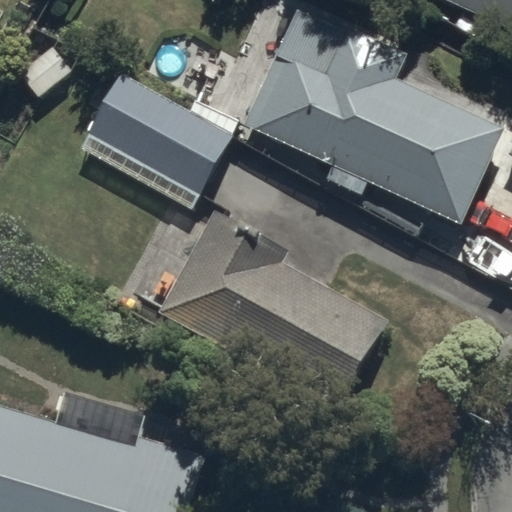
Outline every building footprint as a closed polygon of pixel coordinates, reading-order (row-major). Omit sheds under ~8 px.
[(511,0),(447,0),(511,28),(511,0)] [(242,126),(462,223),(506,126),(397,78),(406,57),(295,7),(242,126)] [(86,134),(201,194),(233,134),(118,74),(86,134)] [(210,210),(154,311),(332,408),(382,317),(285,264),(290,254),(210,210)] [(0,290),(20,255),(0,244),(0,290)] [(199,511),(217,453),(0,388),(0,511),(199,511)]
